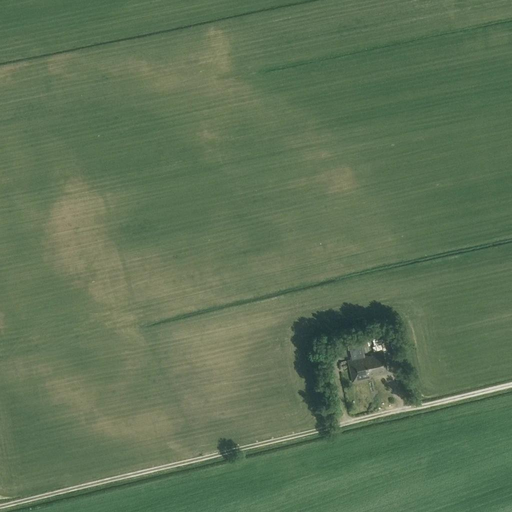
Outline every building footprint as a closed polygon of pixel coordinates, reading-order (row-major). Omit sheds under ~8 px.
[(356,338),(358,348),(369,345),(366,335),(356,338)] [(358,348),(356,338),(347,340),(348,350),(358,348)] [(323,350),(326,369),(330,369),(329,360),(335,359),(333,348),(323,350)] [(383,352),(370,355),(371,358),(368,358),(367,356),(365,356),(370,377),(387,372),(383,352)] [(370,377),(365,356),(347,360),(353,383),(371,379),(370,377)]
